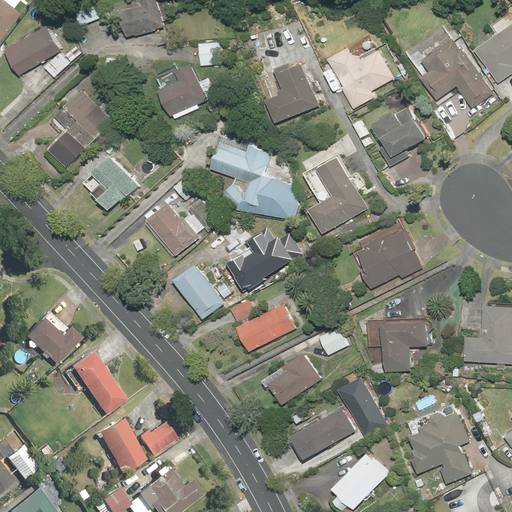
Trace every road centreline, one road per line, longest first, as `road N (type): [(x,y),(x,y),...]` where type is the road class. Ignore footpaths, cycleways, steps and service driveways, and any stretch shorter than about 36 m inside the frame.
road 1 (residential): [(271,511),(249,468),(158,343),(68,250)]
road 2 (residential): [(511,112),(484,138),(471,198),(511,235)]
